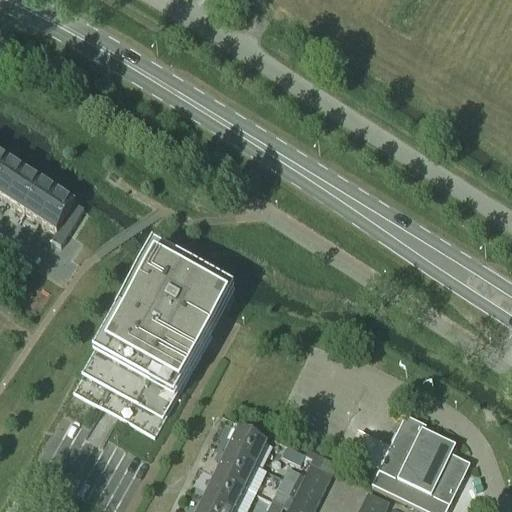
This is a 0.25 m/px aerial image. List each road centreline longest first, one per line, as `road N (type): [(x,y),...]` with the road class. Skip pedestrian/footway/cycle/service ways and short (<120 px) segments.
road 1 (secondary): [(511,315),(134,59),(14,0)]
road 2 (unclassified): [(511,224),(251,56),(147,0)]
